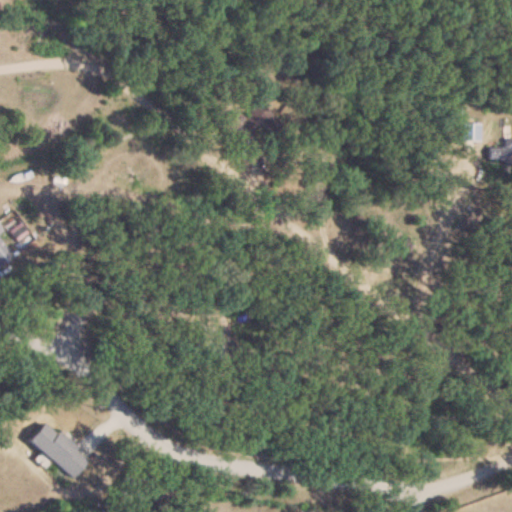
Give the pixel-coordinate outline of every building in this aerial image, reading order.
[(241,145),(257,124),(281,142),(291,130),(254,101),(235,125),(218,111),(211,120),(217,124),(206,138),(213,144),(223,131),(241,145)] [(511,159),(511,137),(500,137),(500,146),(486,146),(486,160),(511,159)] [(0,264),(10,257),(0,243),(0,264)] [(85,458),(41,422),(25,442),(69,477),(85,458)] [(139,503),(147,493),(124,475),(116,484),(139,503)]
